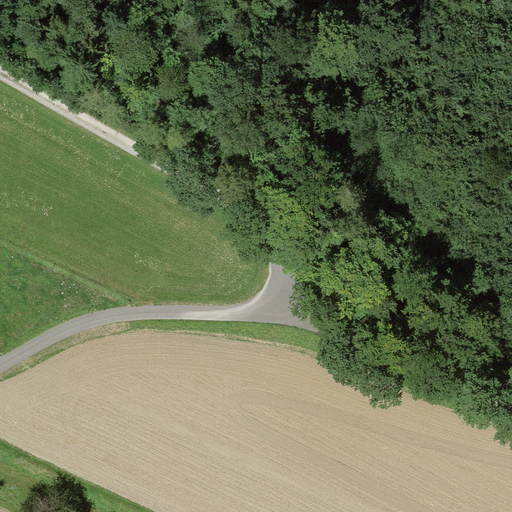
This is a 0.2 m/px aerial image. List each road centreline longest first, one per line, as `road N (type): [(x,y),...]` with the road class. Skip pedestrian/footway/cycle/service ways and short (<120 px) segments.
road 1 (track): [(511,404),(374,348),(300,299),(270,231),(141,147),(0,72)]
road 2 (track): [(0,363),(103,317),(256,311),(300,299)]
